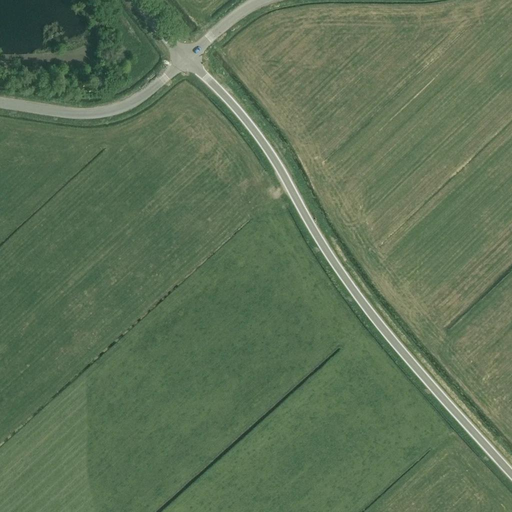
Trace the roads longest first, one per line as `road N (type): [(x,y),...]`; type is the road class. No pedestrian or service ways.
road 1 (tertiary): [(511,471),(386,333),(332,263),(255,135),(183,58)]
road 2 (tertiary): [(0,103),(99,115),(139,99),(183,58)]
